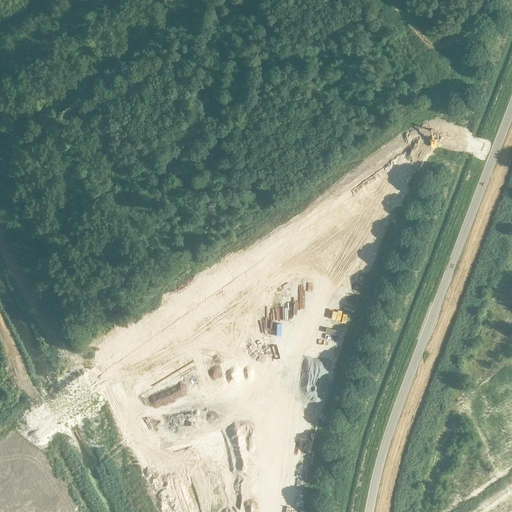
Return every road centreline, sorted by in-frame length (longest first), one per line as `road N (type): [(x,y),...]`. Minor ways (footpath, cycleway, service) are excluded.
road 1 (unclassified): [(369,511),(402,391),(511,106)]
road 2 (unclassified): [(0,459),(138,362)]
